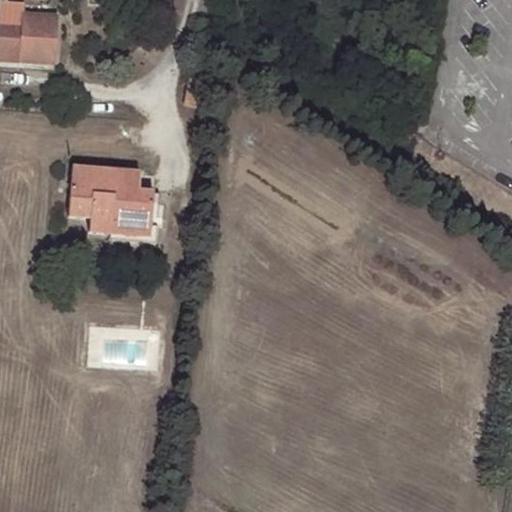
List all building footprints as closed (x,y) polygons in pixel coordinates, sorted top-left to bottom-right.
[(0,0),(0,52),(28,54),(28,63),(54,65),(58,19),(22,17),(23,7),(5,5),(0,5),(0,0)] [(0,60),(28,63),(28,54),(0,52),(0,60)] [(202,84),(186,81),(181,109),(196,112),(202,84)] [(137,203),(129,202),(107,199),(109,188),(110,171),(44,165),(40,212),(61,214),(60,227),(81,229),(83,217),(128,222),(135,222),(137,203)] [(107,199),(129,202),(130,191),(109,188),(107,199)] [(127,231),(128,222),(83,217),(81,229),(81,235),(117,239),(119,230),(127,231)]
